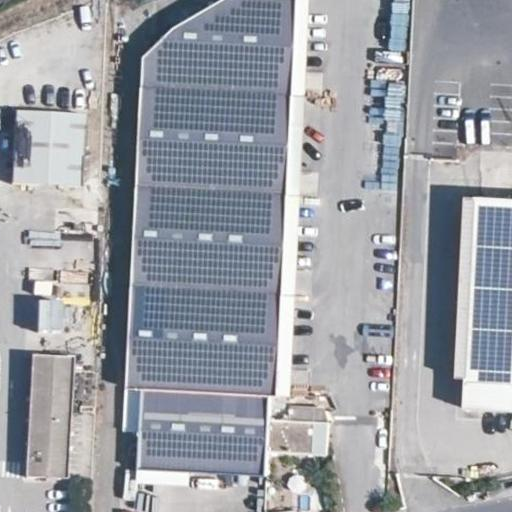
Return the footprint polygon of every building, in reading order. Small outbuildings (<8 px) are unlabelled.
[(286,398),(307,0),(224,0),(174,29),(149,58),(132,390),(130,390),(128,430),(145,431),(143,469),(193,472),(269,475),(271,453),(329,455),(330,424),(273,420),(273,398),(286,398)] [(87,118),(18,115),(14,186),(85,189),(87,118)] [(511,200),(480,199),(468,379),(467,410),(511,411),(511,200)] [(73,360),(35,359),(28,480),(68,481),(73,360)] [(192,482),(193,472),(143,469),(142,479),(192,482)]
